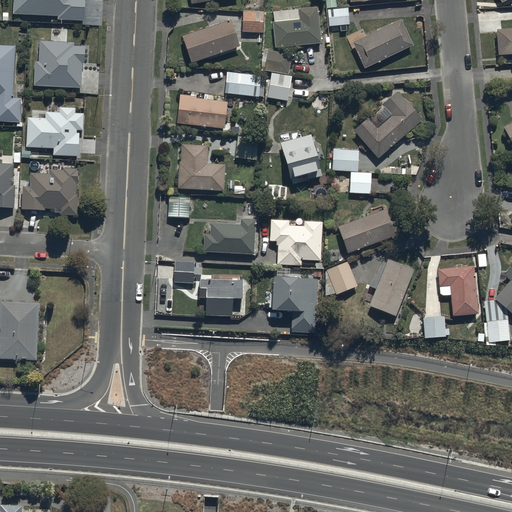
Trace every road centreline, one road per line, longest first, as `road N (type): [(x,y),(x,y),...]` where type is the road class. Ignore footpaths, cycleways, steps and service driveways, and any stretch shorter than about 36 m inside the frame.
road 1 (primary): [(462,511),(221,469),(0,449)]
road 2 (primary): [(153,428),(511,490)]
road 3 (tertiary): [(136,0),(123,250)]
road 4 (residential): [(449,0),(463,152),(451,206)]
road 5 (primary): [(0,399),(86,398),(121,338)]
road 6 (primary): [(0,417),(153,428)]
road 7 (residential): [(123,250),(0,244)]
